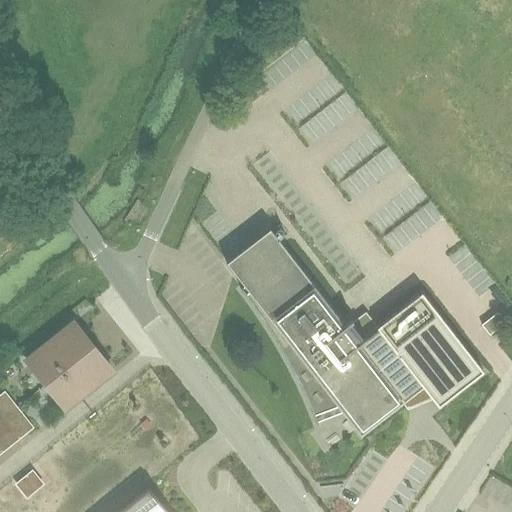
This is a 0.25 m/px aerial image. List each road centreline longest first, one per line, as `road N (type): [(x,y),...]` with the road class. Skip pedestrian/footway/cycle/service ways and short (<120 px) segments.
road 1 (unclassified): [(128,288),(256,0)]
road 2 (unclassified): [(294,511),(128,288)]
road 3 (unclassified): [(128,288),(0,96)]
road 4 (unclassified): [(511,395),(441,511)]
